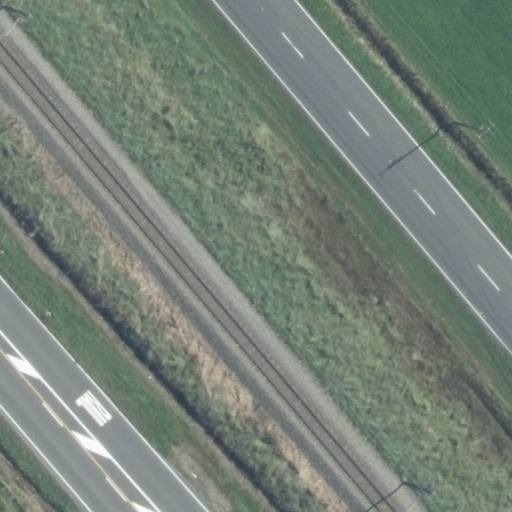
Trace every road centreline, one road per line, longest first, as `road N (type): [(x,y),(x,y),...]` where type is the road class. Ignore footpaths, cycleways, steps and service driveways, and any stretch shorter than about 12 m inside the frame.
road 1 (tertiary): [(254,0),(511,305)]
road 2 (secondary): [(0,349),(136,511)]
